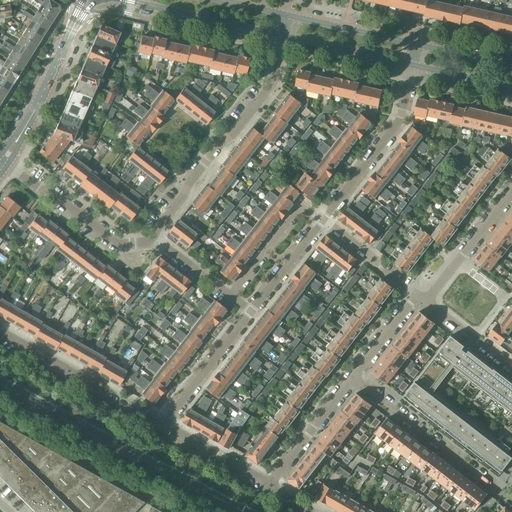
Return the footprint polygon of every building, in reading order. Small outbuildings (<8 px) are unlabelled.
[(57,15),(33,0),(27,0),(27,1),(39,8),(36,13),(52,22),(57,15)] [(33,0),(57,15),(60,9),(61,9),(60,5),(59,6),(50,0),(44,0),(43,2),(40,0),(33,0)] [(390,0),(389,6),(401,9),(402,0),(390,0)] [(415,0),(402,0),(401,9),(413,11),(415,0)] [(415,0),(413,11),(425,14),(428,0),(415,0)] [(431,0),(428,0),(425,14),(424,16),(437,19),(441,2),(431,0)] [(452,5),(441,2),(437,19),(448,22),(452,5)] [(452,5),(448,22),(461,24),(461,22),(464,7),(452,5)] [(464,7),(461,22),(473,25),(476,8),(465,5),(464,7)] [(8,6),(0,7),(0,25),(4,24),(5,23),(4,17),(10,16),(8,6)] [(494,12),(488,11),(484,28),(497,30),(500,13),(502,8),(495,7),(494,12)] [(488,11),(476,8),(473,25),(484,28),(488,11)] [(52,22),(36,13),(34,17),(22,9),(20,13),(26,17),(47,30),(52,22)] [(511,19),(511,15),(500,13),(497,30),(509,33),(511,19)] [(47,30),(26,17),(21,24),(42,38),(47,30)] [(42,38),(21,24),(16,32),(37,45),(42,38)] [(101,24),(96,35),(115,43),(120,33),(101,24)] [(37,45),(16,32),(14,36),(20,39),(17,43),(32,53),(37,45)] [(91,46),(111,55),(115,57),(117,51),(113,49),(115,43),(96,35),(91,46)] [(141,36),(140,43),(138,52),(150,55),(153,39),(141,36)] [(153,39),(150,55),(150,53),(162,56),(161,58),(162,58),(166,42),(166,40),(154,37),(153,39)] [(32,53),(17,43),(14,47),(4,41),(2,44),(3,45),(28,60),(32,53)] [(177,44),(166,42),(162,58),(173,61),(177,44)] [(173,61),(180,62),(185,63),(186,62),(189,47),(177,44),(173,61)] [(28,60),(3,45),(1,49),(10,54),(7,58),(23,68),(28,60)] [(189,45),(189,47),(186,62),(198,65),(202,48),(189,45)] [(91,46),(87,57),(106,65),(124,73),(129,61),(123,60),(120,66),(112,62),(112,63),(108,61),(111,55),(91,46)] [(202,48),(198,65),(209,67),(213,52),(214,50),(202,48)] [(213,52),(209,67),(209,69),(221,72),(225,55),(213,52)] [(237,57),(225,55),(221,72),(233,74),(234,72),(237,57)] [(237,55),(237,57),(234,72),(246,75),(250,58),(237,55)] [(106,65),(87,57),(81,69),(101,76),(106,65)] [(23,68),(7,58),(5,62),(0,59),(0,64),(18,76),(23,68)] [(18,76),(0,64),(0,69),(0,74),(13,83),(18,76)] [(130,65),(124,73),(130,78),(136,70),(130,65)] [(81,69),(77,79),(97,86),(101,76),(81,69)] [(307,89),(311,74),(311,72),(299,70),(295,86),(307,89)] [(13,83),(0,74),(0,85),(8,91),(13,83)] [(311,74),(307,89),(307,91),(319,94),(322,77),(311,74)] [(322,77),(319,94),(330,97),(334,80),(322,77)] [(334,80),(330,97),(331,97),(331,95),(343,97),(347,80),(335,78),(334,80)] [(97,86),(77,79),(73,89),(92,97),(97,86)] [(202,82),(203,80),(200,79),(199,80),(198,79),(189,90),(185,87),(175,100),(183,106),(202,82)] [(359,83),(347,80),(343,97),(355,100),(359,85),(359,83)] [(202,82),(183,106),(190,112),(200,99),(196,96),(206,85),(202,82)] [(232,92),(238,85),(228,83),(227,87),(232,92)] [(8,91),(0,85),(0,96),(4,99),(8,91)] [(359,85),(355,100),(354,101),(367,104),(370,88),(359,85)] [(179,90),(175,86),(170,93),(174,96),(179,90)] [(222,87),(219,91),(228,97),(230,94),(222,87)] [(168,108),(175,100),(161,90),(158,94),(150,88),(147,91),(168,108)] [(382,91),(370,88),(367,104),(378,107),(382,91)] [(92,97),(73,89),(68,100),(87,109),(92,111),(93,107),(89,105),(92,97)] [(168,108),(147,91),(145,95),(153,101),(149,105),(162,115),(168,108)] [(115,96),(114,95),(108,92),(104,102),(110,105),(111,105),(115,96)] [(303,105),(301,103),(289,94),(281,103),(295,114),(303,105)] [(205,103),(200,99),(190,112),(198,118),(215,98),(211,95),(205,103)] [(218,100),(215,98),(198,118),(206,125),(216,112),(212,109),(218,100)] [(426,117),(427,116),(430,101),(418,98),(414,115),(426,117)] [(430,101),(427,116),(438,119),(442,102),(430,99),(430,101)] [(82,119),(87,109),(68,100),(63,111),(82,119)] [(107,112),(110,105),(104,102),(101,110),(106,112),(107,112)] [(442,102),(438,119),(450,122),(449,124),(450,124),(454,107),(454,105),(442,102)] [(295,114),(281,103),(274,113),(275,114),(289,125),(288,123),(295,114)] [(162,115),(149,105),(146,109),(139,104),(137,108),(157,125),(164,117),(162,115)] [(454,107),(450,124),(462,126),(465,109),(454,107)] [(466,107),(465,109),(462,126),(472,129),(477,110),(466,107)] [(157,125),(137,108),(134,112),(142,118),(139,122),(150,131),(151,132),(157,125)] [(340,110),(366,131),(373,123),(364,116),(360,113),(356,117),(346,109),(340,110)] [(366,131),(340,110),(337,114),(351,124),(347,128),(353,132),(359,138),(360,139),(366,131)] [(489,112),(477,110),(472,129),(484,132),(489,112)] [(79,126),(82,119),(63,111),(63,112),(58,122),(83,132),(84,128),(79,126)] [(501,115),(489,112),(484,132),(496,135),(501,115)] [(289,125),(275,114),(268,123),(282,134),(289,125)] [(511,122),(511,117),(501,115),(496,135),(507,137),(508,135),(509,136),(511,122)] [(126,118),(123,122),(144,139),(150,131),(139,122),(137,120),(134,125),(126,118)] [(58,122),(53,134),(70,140),(76,143),(77,142),(77,141),(82,139),(81,136),(83,132),(58,122)] [(144,139),(123,122),(120,126),(128,132),(124,137),(125,137),(137,147),(138,146),(144,139)] [(268,123),(261,133),(266,137),(265,138),(274,144),(282,134),(268,123)] [(353,132),(347,128),(344,132),(335,125),(332,129),(353,145),(359,138),(353,132)] [(422,135),(419,133),(411,126),(405,134),(426,150),(429,147),(421,140),(424,136),(422,135)] [(266,137),(261,133),(252,127),(245,137),(258,147),(265,138),(266,137)] [(353,145),(332,129),(329,133),(338,140),(335,144),(347,154),(353,145)] [(70,140),(53,134),(39,152),(52,163),(70,140)] [(426,150),(405,134),(398,142),(400,143),(412,152),(415,148),(423,154),(426,150)] [(245,137),(237,146),(251,157),(258,147),(245,137)] [(459,140),(457,144),(463,149),(466,145),(461,141),(460,141),(459,140)] [(347,154),(335,144),(331,148),(322,141),(320,145),(341,161),(347,154)] [(412,152),(400,143),(394,150),(415,167),(418,163),(408,156),(412,152)] [(468,155),(474,148),(470,144),(464,152),(468,155)] [(341,161),(320,145),(317,149),(326,156),(322,160),(335,169),(341,161)] [(481,149),(505,168),(511,159),(498,149),(496,153),(489,147),(488,148),(484,145),(481,149)] [(138,146),(137,147),(128,159),(132,162),(120,177),(124,180),(146,153),(138,146)] [(237,146),(230,156),(243,166),(251,157),(237,146)] [(511,150),(507,146),(503,150),(509,154),(511,150)] [(461,153),(460,153),(453,147),(450,151),(458,157),(461,153)] [(505,168),(481,149),(478,153),(481,156),(481,157),(487,162),(484,166),(497,176),(498,177),(505,168)] [(415,167),(394,150),(387,158),(399,168),(403,164),(412,171),(415,167)] [(273,168),(283,155),(284,155),(280,152),(270,165),(273,168)] [(146,153),(124,180),(128,183),(139,168),(143,172),(153,159),(146,153)] [(446,165),(452,157),(448,154),(442,161),(446,165)] [(68,161),(66,163),(62,169),(71,176),(81,163),(72,156),(70,158),(68,161)] [(243,166),(230,156),(222,166),(223,167),(236,176),(243,166)] [(335,169),(322,160),(320,164),(311,157),(308,161),(330,178),(336,170),(335,169)] [(387,158),(381,166),(402,183),(405,179),(396,172),(399,168),(387,158)] [(153,159),(143,172),(147,175),(136,189),(139,192),(161,165),(153,159)] [(330,178),(308,161),(305,165),(314,172),(310,175),(322,185),(323,186),(330,178)] [(441,173),(446,165),(442,161),(436,169),(441,173)] [(91,170),(81,163),(71,176),(81,184),(90,172),(91,170)] [(159,184),(169,171),(161,165),(139,192),(143,195),(155,181),(159,184)] [(497,176),(484,166),(484,165),(480,169),(475,165),(471,170),(490,184),(497,176)] [(402,183),(381,166),(375,173),(387,183),(391,179),(400,186),(402,183)] [(236,176),(223,167),(216,176),(230,186),(237,177),(236,176)] [(264,180),(272,170),(268,167),(261,177),(264,180)] [(490,184),(471,170),(467,174),(473,179),(470,182),(483,193),(490,184)] [(439,174),(435,171),(429,179),(433,182),(439,174)] [(90,172),(81,184),(80,185),(89,193),(100,179),(90,172)] [(322,185),(310,175),(305,172),(296,186),(305,193),(304,195),(311,200),(322,185)] [(387,183),(375,173),(374,173),(368,181),(389,198),(392,194),(384,188),(387,183)] [(216,176),(209,185),(220,195),(222,196),(230,186),(216,176)] [(100,179),(89,193),(99,200),(109,186),(100,179)] [(427,190),(433,182),(429,179),(423,187),(427,190)] [(389,198),(368,181),(362,189),(374,198),(378,195),(386,201),(389,198)] [(461,181),(457,186),(477,201),(483,193),(470,182),(467,186),(461,181)] [(281,193),(294,202),(301,193),(288,183),(285,188),(279,184),(275,189),(281,193)] [(220,195),(209,185),(207,184),(199,194),(213,205),(220,195)] [(119,194),(109,186),(99,200),(109,207),(110,206),(119,194)] [(477,201),(457,186),(453,191),(459,196),(456,200),(470,210),(477,201)] [(415,196),(420,199),(426,192),(422,188),(415,196)] [(294,202),(281,193),(278,197),(270,191),(267,195),(288,211),(295,203),(294,202)] [(120,213),(129,200),(120,193),(119,194),(110,206),(120,213)] [(213,205),(199,194),(192,204),(199,210),(202,212),(204,214),(205,214),(213,205)] [(288,211),(267,195),(264,198),(272,205),(270,208),(269,208),(269,209),(281,218),(282,219),(288,211)] [(7,196),(0,205),(0,206),(11,215),(11,216),(12,217),(20,207),(7,196)] [(346,225),(366,199),(363,196),(352,210),(348,207),(338,219),(346,225)] [(420,199),(415,196),(409,204),(413,207),(420,199)] [(370,202),(366,199),(346,225),(354,232),(364,218),(360,215),(370,202)] [(129,221),(139,207),(129,200),(120,213),(129,221)] [(470,210),(456,200),(453,204),(448,200),(444,204),(463,219),(470,210)] [(222,212),(227,216),(229,213),(235,206),(230,202),(222,212)] [(463,219),(444,204),(441,209),(446,213),(443,217),(444,218),(456,228),(463,219)] [(257,205),(254,209),(275,226),(281,218),(269,209),(266,212),(257,205)] [(11,215),(0,206),(0,222),(4,225),(11,216),(11,215)] [(408,206),(402,214),(406,217),(412,209),(408,206)] [(368,222),(364,218),(354,232),(362,238),(382,211),(378,208),(368,222)] [(275,226),(254,209),(251,213),(260,220),(257,224),(269,234),(275,226)] [(382,211),(362,238),(369,244),(373,240),(376,243),(382,235),(379,232),(380,231),(376,227),(386,214),(382,211)] [(30,225),(27,228),(37,235),(38,234),(47,222),(38,214),(30,225)] [(400,225),(406,217),(402,214),(396,221),(400,225)] [(225,219),(220,215),(215,218),(213,220),(220,226),(225,219)] [(435,217),(431,222),(451,237),(457,228),(456,228),(444,218),(441,222),(435,217)] [(511,220),(507,217),(502,224),(511,231),(511,220)] [(179,240),(190,227),(180,219),(170,232),(179,240)] [(47,222),(38,234),(48,241),(58,228),(48,220),(47,222)] [(269,234),(257,224),(253,228),(244,221),(241,225),(263,242),(269,234)] [(25,231),(27,228),(30,225),(25,222),(21,228),(25,231)] [(451,237),(431,222),(427,227),(433,232),(431,235),(435,238),(434,239),(444,246),(451,237)] [(394,223),(388,231),(393,234),(399,226),(394,223)] [(511,231),(502,224),(497,231),(511,242),(511,231)] [(263,242),(241,225),(239,229),(248,236),(244,240),(257,250),(263,242)] [(189,248),(199,235),(190,227),(179,240),(189,248)] [(412,227),(408,232),(428,247),(434,239),(435,238),(431,235),(421,228),(418,232),(412,227)] [(58,228),(48,241),(44,247),(38,255),(43,259),(52,247),(51,247),(53,245),(57,248),(58,249),(66,237),(67,237),(68,235),(58,228)] [(214,232),(214,231),(211,229),(206,236),(208,236),(210,238),(214,232)] [(393,234),(388,231),(382,239),(387,242),(393,234)] [(511,243),(511,242),(497,231),(492,238),(507,250),(511,243)] [(24,232),(17,242),(19,244),(27,234),(24,232)] [(428,247),(408,232),(405,237),(411,242),(408,245),(421,256),(428,247)] [(208,236),(206,236),(203,233),(199,238),(204,241),(208,236)] [(320,251),(308,266),(312,269),(333,241),(326,235),(316,248),(320,251)] [(58,249),(57,248),(56,250),(67,258),(76,244),(67,237),(66,237),(58,249)] [(232,237),(229,241),(251,257),(257,250),(244,240),(241,244),(232,237)] [(12,247),(17,242),(13,238),(8,244),(12,247)] [(507,250),(492,238),(487,244),(502,256),(507,250)] [(385,244),(384,242),(381,240),(375,248),(379,251),(385,244)] [(251,257),(229,241),(226,245),(235,252),(232,256),(245,265),(251,257)] [(341,247),(333,241),(312,269),(316,272),(327,257),(331,260),(341,247)] [(76,244),(67,258),(76,265),(86,252),(76,244)] [(487,244),(486,244),(481,251),(496,263),(502,256),(487,244)] [(38,255),(44,247),(41,245),(34,254),(36,256),(38,254),(38,255)] [(421,256),(408,245),(405,249),(399,245),(395,249),(415,264),(421,256)] [(341,247),(331,260),(335,263),(325,276),(329,279),(333,275),(349,253),(341,247)] [(415,264),(395,249),(391,254),(398,259),(394,264),(407,274),(415,264)] [(496,263),(481,251),(476,257),(491,269),(496,263)] [(96,259),(86,252),(76,265),(86,273),(96,259)] [(349,253),(333,275),(336,278),(343,269),(347,273),(348,272),(352,275),(355,270),(352,267),(357,260),(349,253)] [(245,265),(232,256),(229,260),(221,254),(218,257),(239,274),(246,266),(245,265)] [(153,282),(157,277),(167,264),(159,257),(145,276),(153,282)] [(239,274),(218,257),(215,261),(224,268),(220,272),(233,282),(239,274)] [(105,266),(96,259),(86,273),(96,280),(96,279),(105,266)] [(21,260),(18,264),(24,268),(27,264),(21,260)] [(317,273),(316,272),(312,269),(308,266),(304,263),(298,271),(319,287),(322,283),(314,277),(317,273)] [(158,291),(175,270),(167,264),(157,277),(161,280),(154,288),(158,291)] [(361,275),(367,267),(363,264),(357,272),(361,275)] [(105,266),(96,279),(106,286),(116,272),(107,265),(105,266)] [(172,289),(182,275),(175,270),(158,291),(162,294),(168,286),(172,289)] [(319,287),(298,271),(292,279),(293,280),(305,289),(308,285),(316,291),(319,287)] [(126,280),(116,272),(106,286),(115,293),(116,293),(120,288),(125,281),(125,282),(126,280)] [(349,281),(353,285),(360,277),(355,273),(349,281)] [(57,280),(51,275),(49,279),(55,284),(57,280)] [(191,282),(182,275),(172,289),(167,295),(171,298),(177,291),(181,295),(191,282)] [(372,277),(368,282),(388,297),(394,289),(381,279),(378,282),(372,277)] [(293,280),(287,287),(308,304),(311,300),(302,293),(305,289),(293,280)] [(116,293),(115,293),(114,294),(124,302),(134,289),(125,282),(125,281),(120,288),(116,293)] [(353,285),(349,281),(343,289),(347,293),(353,285)] [(388,297),(368,282),(364,287),(370,291),(368,295),(368,296),(381,306),(388,297)] [(287,287),(281,295),(293,305),(296,300),(305,307),(308,304),(287,287)] [(139,292),(134,289),(124,302),(128,305),(139,292)] [(340,302),(346,294),(342,291),(335,299),(340,302)] [(293,305),(281,295),(274,303),(296,319),(299,316),(290,309),(293,305)] [(359,295),(355,300),(375,315),(382,307),(381,306),(368,296),(365,300),(359,295)] [(0,296),(0,316),(3,318),(11,303),(0,296)] [(227,310),(214,300),(211,304),(203,298),(200,301),(221,318),(227,310)] [(334,310),(340,302),(335,299),(329,307),(334,310)] [(375,315),(355,300),(352,305),(358,310),(355,314),(354,313),(367,324),(368,324),(375,315)] [(221,318),(200,301),(197,305),(205,312),(202,315),(201,316),(214,325),(215,326),(221,318)] [(21,309),(11,303),(3,318),(13,324),(21,309)] [(296,319),(274,303),(268,311),(280,320),(284,316),(293,323),(296,319)] [(328,308),(322,316),(326,319),(332,312),(328,308)] [(32,315),(21,309),(13,324),(24,330),(32,315)] [(280,320),(268,311),(267,310),(261,318),(283,334),(286,331),(277,324),(280,320)] [(159,311),(156,315),(161,319),(164,315),(159,311)] [(435,324),(419,311),(412,320),(428,333),(435,324)] [(367,324),(354,313),(351,317),(345,312),(341,317),(361,332),(367,324)] [(214,325),(201,316),(198,319),(189,313),(186,316),(208,333),(214,325)] [(511,317),(507,313),(499,325),(509,334),(511,330),(511,317)] [(43,321),(32,315),(24,330),(34,336),(42,323),(43,321)] [(208,333),(186,316),(183,320),(193,327),(189,331),(202,341),(208,333)] [(326,319),(322,316),(316,324),(320,327),(326,319)] [(361,332),(341,317),(337,322),(343,326),(340,330),(354,341),(361,332)] [(261,318),(255,326),(268,336),(271,332),(280,338),(283,334),(261,318)] [(428,333),(412,320),(406,329),(422,341),(428,333)] [(42,323),(34,336),(33,338),(44,344),(52,329),(42,323)] [(511,335),(509,334),(499,325),(498,324),(489,335),(494,339),(493,340),(511,355),(511,335)] [(315,325),(308,333),(313,337),(319,329),(315,325)] [(142,326),(136,334),(134,336),(139,341),(147,330),(142,326)] [(255,326),(249,334),(270,350),(273,346),(265,340),(268,336),(255,326)] [(52,329),(44,344),(55,350),(56,348),(63,335),(52,329)] [(202,341),(189,331),(186,335),(178,329),(175,333),(197,349),(203,341),(202,341)] [(422,341),(406,329),(399,338),(415,350),(422,341)] [(331,330),(328,335),(347,349),(354,341),(340,330),(337,334),(331,330)] [(64,333),(63,335),(56,348),(66,354),(75,339),(71,337),(64,333)] [(197,349),(175,333),(172,337),(181,343),(177,347),(190,357),(197,349)] [(313,337),(308,333),(302,341),(306,344),(313,337)] [(270,350),(249,334),(243,341),(244,342),(256,352),(257,351),(256,351),(259,347),(268,354),(270,350)] [(347,349),(328,335),(324,339),(330,344),(327,347),(328,348),(340,358),(347,349)] [(402,400),(500,475),(511,459),(511,383),(451,336),(439,352),(442,354),(438,359),(451,369),(435,391),(422,381),(419,385),(415,382),(402,400)] [(415,350),(399,338),(393,346),(408,358),(415,350)] [(75,339),(66,354),(77,360),(85,345),(76,340),(75,339)] [(244,342),(238,350),(259,367),(262,363),(253,356),(256,352),(244,342)] [(301,343),(295,351),(299,354),(305,346),(301,343)] [(96,351),(85,345),(77,360),(87,366),(96,351)] [(190,357),(177,347),(174,351),(166,345),(163,349),(184,365),(190,357)] [(392,346),(387,352),(403,364),(408,358),(393,346),(392,346)] [(319,348),(315,353),(335,368),(341,359),(340,358),(328,348),(325,352),(319,348)] [(184,365),(163,349),(160,352),(169,359),(166,362),(165,362),(165,363),(177,372),(178,373),(184,365)] [(238,350),(232,358),(244,367),(247,363),(256,370),(259,367),(238,350)] [(96,351),(87,366),(98,372),(106,359),(107,357),(96,351)] [(148,356),(142,351),(139,355),(145,359),(148,356)] [(293,362),(299,354),(295,351),(289,358),(293,362)] [(403,364),(387,352),(382,359),(397,371),(403,364)] [(335,368),(315,353),(311,358),(317,362),(314,365),(313,365),(327,376),(328,377),(335,368)] [(244,367),(232,358),(225,366),(247,382),(250,378),(241,371),(244,367)] [(106,359),(98,372),(97,374),(108,380),(116,365),(106,359)] [(397,371),(382,359),(376,366),(392,378),(397,371)] [(177,372),(165,363),(162,367),(153,360),(150,363),(171,380),(177,372)] [(281,368),(285,371),(292,363),(287,360),(281,368)] [(171,380),(150,363),(147,367),(156,374),(152,378),(165,388),(171,380)] [(275,372),(278,368),(273,364),(269,368),(275,372)] [(304,364),(301,369),(320,384),(327,376),(313,365),(311,368),(304,364)] [(119,386),(127,371),(116,365),(108,380),(119,386)] [(247,382),(225,366),(220,373),(231,383),(232,383),(235,379),(244,386),(247,382)] [(392,378),(376,366),(371,373),(386,385),(392,378)] [(152,378),(149,382),(131,368),(129,372),(160,396),(166,388),(165,388),(152,378)] [(285,371),(281,368),(275,376),(279,379),(285,371)] [(320,384),(301,369),(297,374),(303,379),(300,382),(313,393),(320,384)] [(160,396),(129,372),(127,377),(144,390),(140,394),(153,404),(160,396)] [(219,373),(212,381),(234,397),(237,393),(228,387),(231,383),(220,373),(219,373)] [(274,378),(268,385),(272,389),(278,381),(274,378)] [(234,397),(212,381),(206,389),(219,398),(222,394),(231,401),(234,397)] [(313,393),(300,382),(297,386),(291,382),(287,387),(307,402),(313,393)] [(272,389),(268,385),(261,393),(266,397),(272,389)] [(307,402),(287,387),(283,392),(289,396),(287,399),(288,400),(287,401),(300,410),(307,402)] [(372,405),(356,393),(349,403),(365,415),(372,405)] [(260,395),(254,403),(258,406),(264,399),(260,395)] [(192,427),(208,398),(204,396),(196,411),(191,408),(183,422),(192,427)] [(208,398),(192,427),(200,432),(209,417),(204,415),(212,400),(208,398)] [(247,399),(240,409),(244,411),(251,402),(247,399)] [(300,410),(287,401),(284,405),(278,400),(274,404),(294,420),(301,411),(300,410)] [(258,406),(254,403),(248,411),(252,414),(258,406)] [(349,403),(342,412),(357,423),(358,424),(365,415),(349,403)] [(294,420),(274,404),(270,409),(277,414),(274,418),(286,428),(287,429),(294,420)] [(209,417),(200,432),(209,437),(222,413),(226,408),(222,406),(213,420),(209,417)] [(242,426),(247,420),(250,415),(244,411),(240,409),(232,422),(228,428),(226,427),(218,442),(229,448),(242,426)] [(342,412),(341,411),(336,418),(352,430),(357,423),(342,412)] [(286,428),(274,418),(267,412),(262,418),(269,422),(266,426),(268,427),(268,428),(279,437),(286,428)] [(222,413),(209,437),(218,442),(226,427),(228,428),(232,422),(229,420),(225,427),(221,425),(227,416),(222,413)] [(253,416),(250,415),(247,420),(254,425),(258,419),(253,416)] [(336,418),(331,425),(347,437),(352,430),(336,418)] [(385,442),(398,426),(388,419),(376,434),(385,442)] [(0,422),(0,477),(34,511),(134,511),(144,502),(0,422)] [(347,437),(331,425),(326,431),(341,443),(347,437)] [(279,437),(268,428),(265,426),(258,435),(272,446),(279,437)] [(407,433),(398,426),(385,442),(394,449),(407,433)] [(239,437),(247,441),(250,436),(242,431),(239,437)] [(326,431),(321,438),(336,450),(341,443),(326,431)] [(403,456),(416,440),(407,433),(394,449),(403,456)] [(272,446),(258,435),(251,444),(252,445),(265,455),(272,446)] [(247,441),(239,437),(236,442),(243,447),(247,441)] [(321,438),(315,445),(327,454),(331,457),(336,450),(321,438)] [(425,447),(416,440),(403,456),(412,463),(425,447)] [(265,455),(252,445),(245,454),(258,464),(265,455)] [(327,454),(315,445),(309,453),(321,463),(327,454)] [(422,469),(434,454),(425,447),(412,463),(421,470),(422,469)] [(321,463),(309,453),(302,462),(314,471),(321,463)] [(429,474),(441,459),(434,453),(434,454),(422,469),(429,474)] [(448,464),(441,459),(429,474),(435,479),(448,464)] [(314,471),(302,462),(296,470),(308,480),(314,471)] [(442,485),(454,469),(448,464),(435,479),(442,485)] [(461,474),(454,469),(442,485),(449,490),(461,474)] [(308,480),(296,470),(288,480),(289,483),(300,489),(308,480)] [(456,495),(468,479),(461,474),(449,490),(456,495)] [(391,477),(388,481),(380,496),(384,498),(392,483),(394,485),(396,480),(391,477)] [(474,485),(468,479),(456,495),(462,500),(474,485)] [(325,503),(333,489),(323,484),(315,498),(325,503)] [(481,490),(474,485),(462,500),(469,505),(481,490)] [(333,489),(325,503),(335,509),(343,494),(334,489),(334,490),(333,489)] [(476,511),(488,496),(481,490),(469,505),(476,511)] [(343,494),(335,509),(340,511),(345,511),(353,499),(343,494)] [(497,501),(491,496),(490,497),(490,498),(483,505),(484,506),(488,509),(495,502),(496,502),(497,501)] [(353,499),(345,511),(358,511),(362,505),(353,499)]
